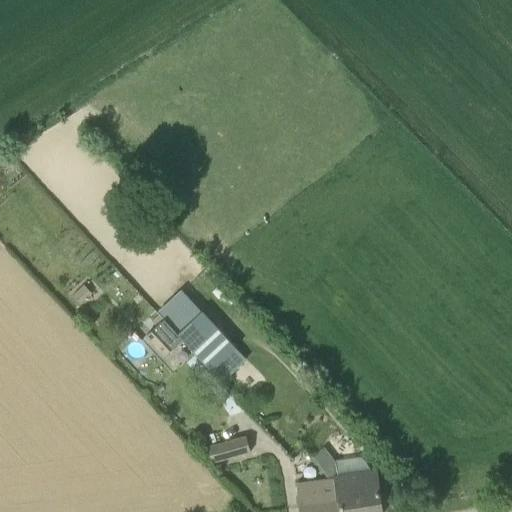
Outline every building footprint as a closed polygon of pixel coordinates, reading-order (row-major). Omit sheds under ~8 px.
[(212,370),(236,348),(203,311),(178,333),(183,339),(212,370)] [(147,336),(165,356),(183,339),(178,333),(165,319),(147,336)] [(236,348),(212,370),(223,382),(247,360),(236,348)] [(213,464),(251,454),(246,439),(208,450),(213,464)] [(336,461),(324,447),(312,457),(329,479),(337,478),(341,511),(382,511),(377,472),(374,472),(362,457),(336,461)] [(297,483),(301,511),(341,511),(337,478),(329,479),(297,483)]
